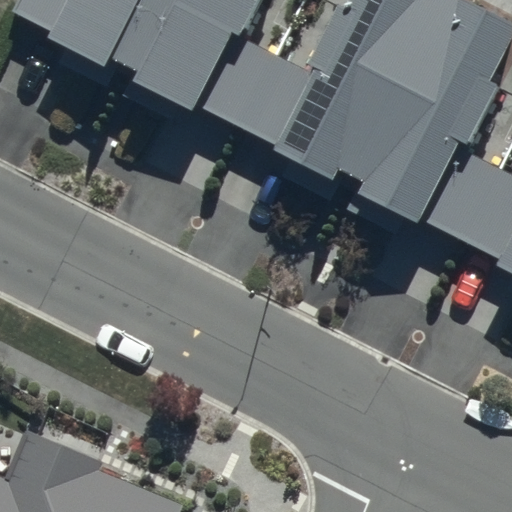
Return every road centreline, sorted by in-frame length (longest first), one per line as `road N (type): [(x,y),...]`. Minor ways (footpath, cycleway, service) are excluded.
road 1 (tertiary): [(400,434),(0,233)]
road 2 (tertiary): [(511,490),(400,434)]
